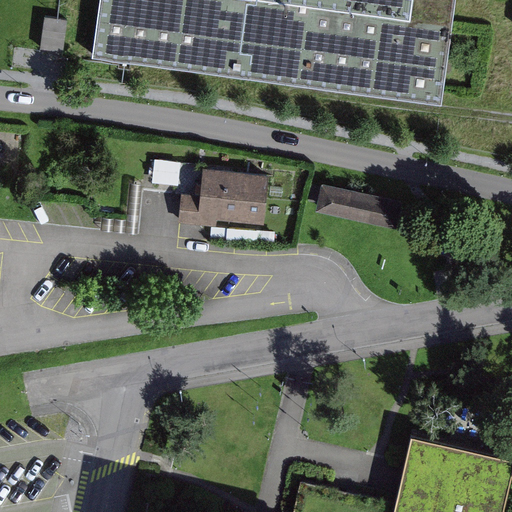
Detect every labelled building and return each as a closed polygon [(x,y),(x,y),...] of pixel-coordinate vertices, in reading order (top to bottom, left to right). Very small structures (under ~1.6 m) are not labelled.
[(99,0),(92,55),(443,102),(445,86),(453,25),(456,0),(99,0)] [(48,13),(45,46),(67,48),(70,15),(48,13)] [(182,181),(184,158),(158,156),(157,179),(182,181)] [(262,218),(267,171),(202,165),(199,193),(180,191),(177,220),(215,224),(216,214),(262,218)] [(402,198),(323,179),(317,202),(396,221),(402,198)] [(501,511),(511,474),(408,450),(402,472),(394,508),(392,511),(501,511)] [(392,511),(394,508),(309,489),(303,511),(392,511)]
